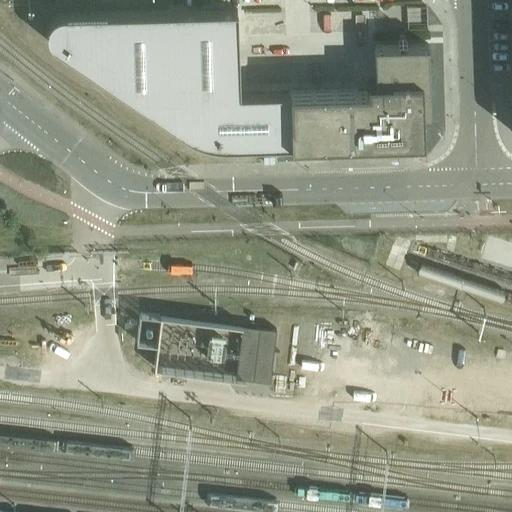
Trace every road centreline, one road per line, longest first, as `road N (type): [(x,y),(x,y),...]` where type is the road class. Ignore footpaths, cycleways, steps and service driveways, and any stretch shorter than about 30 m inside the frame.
road 1 (tertiary): [(108,182),(147,195),(477,185)]
road 2 (unclassified): [(477,185),(472,0)]
road 3 (tertiary): [(7,104),(108,182)]
